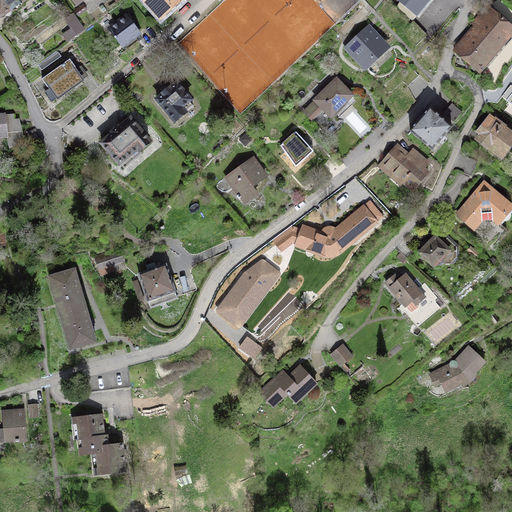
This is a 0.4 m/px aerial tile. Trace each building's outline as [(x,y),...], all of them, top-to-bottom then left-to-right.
[(20,2),(23,0),(0,0),(0,15),(10,9),(11,11),(17,9),(21,4),(20,2)] [(161,17),(180,0),(147,0),(146,1),(161,17)] [(396,0),(418,18),(432,0),(396,0)] [(511,27),(487,6),(472,24),(475,27),(454,51),(479,72),(511,33),(511,27)] [(73,29),(64,36),(68,41),(84,30),(74,16),(69,19),(73,29)] [(121,45),(138,33),(127,18),(110,30),(121,45)] [(426,37),(412,22),(402,31),(416,46),(426,37)] [(368,28),(347,48),(365,67),(386,47),(368,28)] [(57,51),(38,64),(41,70),(61,56),(57,51)] [(58,98),(82,81),(75,71),(73,72),(72,70),(75,68),(69,60),(42,80),(47,87),(50,85),(52,87),(50,88),(58,98)] [(352,97),(333,77),(324,85),(328,89),(304,112),(312,119),(323,108),(330,116),(341,106),(342,107),(352,97)] [(164,94),(156,100),(175,122),(194,106),(189,101),(190,100),(176,84),(169,90),(167,87),(161,91),(164,94)] [(511,85),(510,85),(502,96),(511,104),(511,85)] [(452,103),(443,114),(453,122),(462,112),(452,103)] [(410,132),(432,151),(452,128),(430,109),(410,132)] [(0,114),(0,138),(7,137),(9,150),(26,145),(20,124),(15,125),(14,114),(0,114)] [(112,134),(101,144),(119,164),(120,164),(124,168),(141,153),(139,151),(149,142),(130,119),(119,128),(118,126),(111,133),(112,134)] [(479,139),(501,156),(511,140),(511,136),(502,128),(503,127),(496,122),(495,123),(490,120),(480,132),(483,134),(479,139)] [(313,152),(295,131),(279,145),(296,167),(313,152)] [(397,146),(379,165),(391,175),(395,171),(405,179),(403,181),(413,190),(428,173),(423,169),(428,163),(413,150),(408,156),(397,146)] [(477,162),(464,156),(457,171),(471,177),(477,162)] [(257,195),(250,187),(265,176),(253,160),(246,165),(244,160),(238,165),(241,169),(227,179),(239,195),(237,196),(239,199),(244,204),(257,195)] [(480,189),(479,192),(477,192),(457,215),(474,229),(481,221),(493,219),(498,224),(511,207),(493,191),(490,191),(487,188),(482,188),(480,189)] [(331,228),(325,229),(322,233),(303,226),(300,233),(292,230),(289,233),(286,230),(272,240),(281,251),(293,242),(296,244),(296,245),(325,256),(326,254),(330,254),(336,252),(367,226),(369,228),(382,216),(373,205),(366,210),(363,206),(355,213),(357,215),(336,232),(333,229),(331,228)] [(435,264),(436,265),(440,265),(443,262),(451,263),(457,257),(457,247),(447,238),(444,238),(440,242),(435,237),(420,253),(434,266),(435,264)] [(94,257),(101,276),(117,270),(115,264),(124,261),(121,251),(105,256),(104,254),(94,257)] [(177,298),(166,265),(156,268),(154,263),(146,266),(148,271),(139,274),(150,308),(177,298)] [(95,341),(74,270),(49,277),(70,349),(95,341)] [(419,288),(417,290),(405,275),(402,277),(400,275),(397,278),(394,276),(386,283),(403,304),(396,309),(400,313),(403,310),(417,327),(439,309),(434,303),(438,300),(425,283),(422,286),(417,279),(414,281),(419,288)] [(340,366),(352,357),(343,345),(331,355),(340,366)] [(485,362),(469,348),(456,363),(454,361),(452,362),(451,365),(430,375),(435,385),(441,382),(445,390),(461,382),(463,385),(469,382),(474,376),(472,375),(485,362)] [(260,393),(273,407),(287,394),(295,402),(316,383),(300,367),(289,377),(288,376),(283,380),(279,375),(260,393)] [(129,373),(84,378),(85,393),(131,387),(129,373)] [(29,405),(30,417),(38,417),(37,404),(29,405)] [(23,410),(3,412),(5,430),(0,430),(0,441),(25,439),(23,410)] [(101,414),(72,418),(73,424),(76,423),(80,455),(91,454),(92,468),(94,468),(95,475),(126,471),(122,443),(108,445),(107,435),(104,436),(101,414)]
